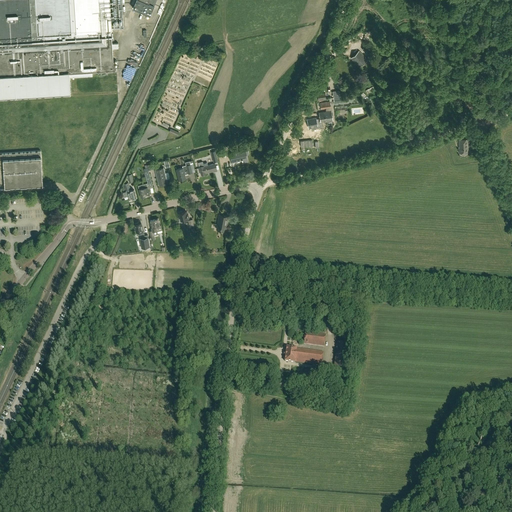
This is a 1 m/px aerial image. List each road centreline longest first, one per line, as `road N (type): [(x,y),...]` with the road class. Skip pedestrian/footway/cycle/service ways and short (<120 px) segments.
road 1 (unclassified): [(214,511),(237,279),(261,186)]
road 2 (track): [(237,279),(511,297)]
road 3 (unclassified): [(107,220),(0,434)]
road 4 (unclassified): [(261,186),(347,0)]
road 5 (residential): [(0,308),(68,223),(107,220)]
road 6 (residential): [(107,220),(242,186)]
